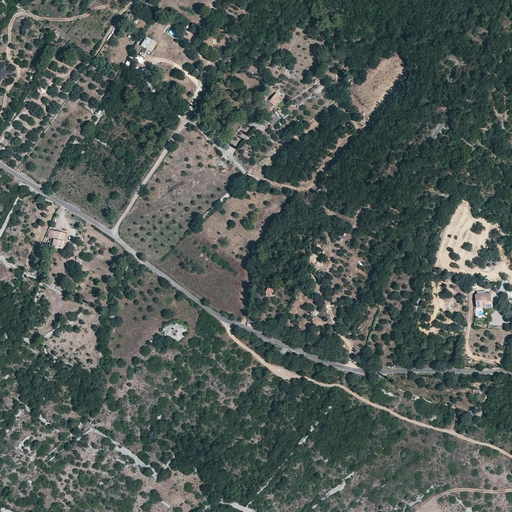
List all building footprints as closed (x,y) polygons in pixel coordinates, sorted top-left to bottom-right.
[(178,33),(167,27),(164,32),(175,38),(178,33)] [(146,36),(140,46),(147,50),(146,51),(151,54),(158,43),(146,36)] [(137,54),(134,59),(140,64),(144,59),(137,54)] [(276,107),(284,97),(282,96),(281,97),(276,93),(269,102),(276,107)] [(278,119),(274,113),(266,117),(268,121),(272,118),(274,121),(278,119)] [(247,140),(254,129),(247,125),(245,128),(242,126),(238,133),(234,141),(242,146),(246,139),(247,140)] [(66,233),(50,229),(48,237),(51,238),(50,245),(53,245),(53,246),(62,248),(66,233)] [(508,281),(503,279),(498,293),(504,295),(508,281)] [(493,307),(491,293),(475,295),(476,307),(484,306),(484,308),(493,307)]
